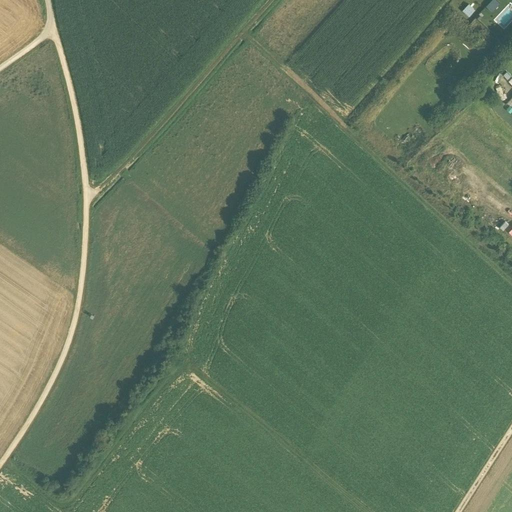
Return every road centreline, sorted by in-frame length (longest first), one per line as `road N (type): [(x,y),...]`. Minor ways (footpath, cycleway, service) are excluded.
road 1 (track): [(47,0),(80,140),(84,252),(64,353),(0,467)]
road 2 (track): [(75,511),(188,367),(364,511)]
road 3 (track): [(243,35),(511,281)]
road 4 (track): [(274,0),(86,202)]
